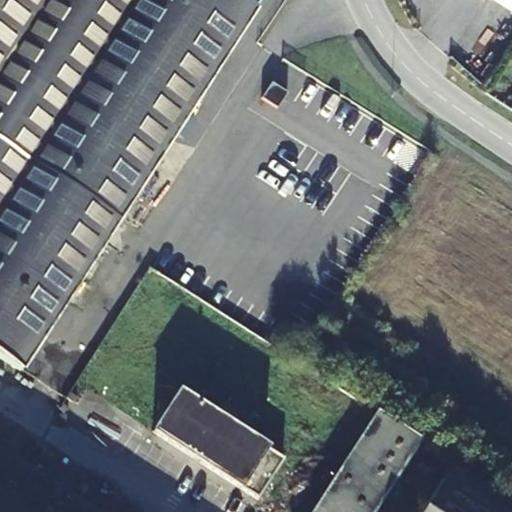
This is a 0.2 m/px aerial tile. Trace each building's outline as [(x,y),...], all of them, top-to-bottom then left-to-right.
[(0,0),(0,204),(21,173),(134,0),(0,0)] [(134,0),(21,173),(0,204),(0,358),(19,371),(206,80),(254,12),(261,0),(134,0)] [(282,99),(267,90),(258,105),(272,114),(282,99)] [(282,457),(177,390),(152,429),(256,497),(282,457)] [(373,511),(419,440),(377,412),(312,511),(373,511)] [(0,452),(0,511),(91,511),(21,466),(0,452)] [(511,511),(511,499),(455,463),(452,461),(419,511),(511,511)]
